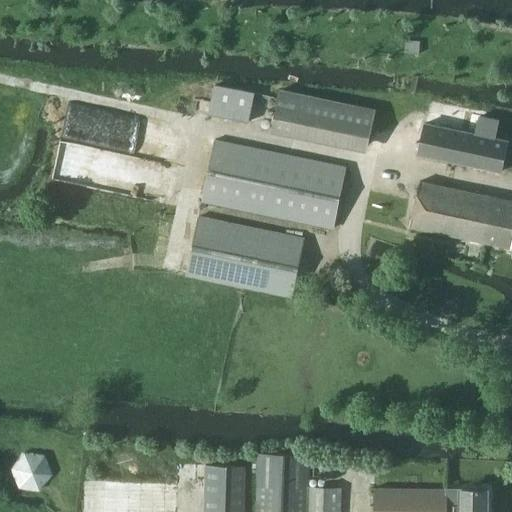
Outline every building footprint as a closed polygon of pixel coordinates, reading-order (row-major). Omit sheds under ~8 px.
[(404,41),(404,51),(418,52),(418,41),(404,41)] [(378,108),(278,88),(266,131),(368,152),(378,108)] [(435,101),(425,160),(507,176),(511,153),(511,146),(485,139),(488,112),(435,101)] [(216,141),(214,147),(203,202),(335,229),(347,168),(338,165),(337,166),(216,141)] [(511,248),(511,241),(511,201),(421,182),(411,228),(511,248)] [(305,239),(200,217),(188,276),(293,298),(305,239)] [(306,456),(258,454),(256,511),(307,511),(309,485),(310,456),(306,456)] [(244,511),(246,466),(206,465),(204,511),(244,511)] [(342,511),(344,487),(309,485),(307,511),(342,511)] [(487,511),(488,490),(461,490),(461,493),(448,493),(448,489),(446,489),(446,490),(375,489),(375,488),(374,488),(373,511),(487,511)]
